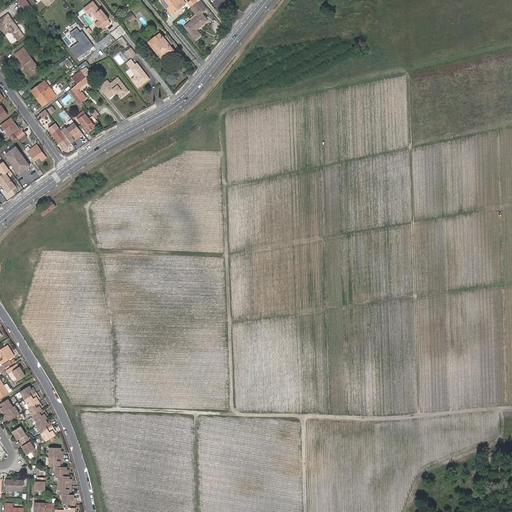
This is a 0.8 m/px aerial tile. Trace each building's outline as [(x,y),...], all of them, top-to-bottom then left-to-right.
[(28,0),(18,0),(26,9),(32,4),(28,0)] [(169,9),(173,14),(186,4),(182,0),(176,0),(175,1),(174,0),(163,0),(161,2),(168,10),(169,9)] [(192,0),(188,4),(192,9),(198,3),(200,1),(198,0),(192,0)] [(84,9),(87,13),(92,9),(96,13),(97,13),(101,19),(99,20),(98,21),(103,29),(111,23),(109,20),(110,19),(102,9),(100,10),(93,1),(84,9)] [(204,11),(208,9),(201,1),(200,1),(198,3),(204,11)] [(198,3),(192,9),(196,14),(189,20),(191,22),(184,26),(195,40),(200,35),(196,30),(207,21),(201,13),(204,11),(198,3)] [(92,9),(87,13),(88,15),(92,12),(99,20),(101,19),(97,13),(96,13),(92,9)] [(8,16),(0,20),(0,29),(4,35),(7,32),(8,34),(11,35),(12,34),(17,41),(23,37),(8,16)] [(101,31),(103,29),(98,21),(95,23),(101,31)] [(78,26),(70,33),(76,42),(68,48),(77,59),(93,46),(78,26)] [(173,51),(163,37),(158,40),(156,37),(150,42),(160,57),(166,53),(167,55),(173,51)] [(138,54),(133,47),(127,52),(132,59),(138,54)] [(15,54),(24,66),(25,65),(30,72),(37,68),(24,48),(15,54)] [(66,63),(69,68),(74,65),(68,58),(61,64),(62,66),(66,63)] [(146,81),(147,82),(151,78),(139,63),(132,68),(136,74),(136,76),(133,78),(140,88),(144,84),(143,83),(146,81)] [(25,65),(24,66),(31,76),(39,70),(37,68),(30,72),(25,65)] [(92,72),(89,67),(82,71),(86,76),(92,72)] [(83,79),(84,79),(85,78),(78,69),(70,76),(77,84),(78,83),(83,79)] [(94,91),(97,90),(86,77),(85,78),(84,79),(83,79),(78,83),(77,84),(72,88),(82,102),(87,99),(82,92),(81,93),(78,90),(88,82),(94,91)] [(111,98),(117,93),(120,94),(123,97),(130,92),(119,78),(111,84),(108,80),(101,86),(111,98)] [(36,97),(49,87),(48,85),(45,87),(41,82),(32,88),(35,92),(34,93),(36,97)] [(51,89),(49,87),(36,97),(43,105),(53,98),(52,98),(55,96),(50,90),(51,89)] [(82,102),(72,88),(70,90),(76,97),(74,98),(79,105),(82,102)] [(78,119),(87,131),(94,126),(85,113),(78,119)] [(13,133),(18,129),(10,119),(0,126),(0,130),(2,133),(4,131),(8,137),(13,133)] [(75,123),(67,129),(65,128),(62,131),(67,137),(71,143),(75,141),(83,134),(75,123)] [(67,137),(62,131),(59,127),(52,133),(59,143),(67,137)] [(19,130),(14,134),(18,139),(25,134),(22,130),(23,129),(22,128),(19,130)] [(14,144),(18,141),(13,134),(8,138),(14,144)] [(46,157),(36,144),(29,150),(27,146),(25,148),(33,160),(39,156),(42,160),(46,157)] [(17,147),(5,155),(19,175),(31,167),(17,147)] [(4,162),(0,164),(0,169),(3,174),(5,173),(6,174),(10,171),(4,162)] [(9,187),(10,190),(15,186),(6,174),(5,173),(3,174),(0,176),(0,181),(6,190),(9,187)] [(48,205),(45,207),(40,210),(43,215),(55,206),(52,202),(48,205)] [(10,352),(12,351),(8,345),(0,349),(0,365),(2,364),(13,357),(10,352)] [(7,362),(0,366),(0,370),(0,371),(4,369),(10,365),(7,362)] [(26,376),(23,372),(24,371),(21,366),(19,367),(17,364),(7,370),(9,373),(12,378),(16,376),(19,380),(26,376)] [(0,398),(9,393),(13,391),(11,388),(10,389),(7,383),(4,385),(0,378),(0,398)] [(31,388),(30,386),(20,392),(25,400),(37,392),(35,389),(33,391),(32,389),(31,388)] [(37,392),(25,400),(30,407),(39,402),(40,401),(38,399),(37,397),(39,396),(37,392)] [(8,400),(0,404),(0,409),(2,409),(3,411),(4,413),(6,412),(13,408),(8,400)] [(39,402),(30,407),(28,408),(33,416),(42,410),(41,408),(40,407),(41,406),(39,402)] [(15,406),(13,408),(6,412),(8,415),(9,417),(7,418),(9,420),(19,414),(15,406)] [(42,410),(33,416),(38,424),(45,420),(47,419),(46,416),(44,414),(46,413),(44,410),(43,410),(42,410)] [(45,420),(38,424),(36,425),(41,433),(52,427),(50,423),(48,424),(47,422),(45,420)] [(18,435),(20,438),(22,442),(28,438),(21,427),(13,431),(16,436),(18,435)] [(52,427),(41,433),(46,441),(55,435),(54,433),(53,431),(54,430),(52,427)] [(28,438),(22,442),(24,445),(26,449),(24,450),(27,455),(35,450),(28,438)] [(61,454),(61,452),(61,448),(50,447),(50,457),(60,457),(62,457),(63,454),(61,454)] [(60,457),(50,457),(49,466),(56,466),(60,467),(60,462),(60,460),(62,460),(62,457),(60,457)] [(60,467),(56,466),(56,476),(57,476),(68,476),(68,472),(66,472),(66,470),(67,467),(60,467)] [(68,476),(57,476),(57,485),(71,486),(71,481),(69,481),(69,479),(69,476),(68,476)] [(38,477),(38,481),(38,482),(38,485),(36,485),(35,491),(45,491),(45,478),(38,477)] [(6,490),(15,491),(15,480),(7,480),(6,490)] [(15,480),(15,491),(24,491),(24,480),(15,480)] [(56,494),(63,494),(68,495),(69,492),(69,490),(71,490),(71,486),(57,485),(56,494)] [(63,504),(75,504),(75,500),(73,500),(73,498),(74,495),(68,495),(63,494),(63,504)] [(55,511),(55,510),(53,510),(53,504),(43,503),(34,502),(34,508),(33,511),(55,511)] [(23,511),(23,509),(13,508),(13,504),(6,503),(5,511),(23,511)]
